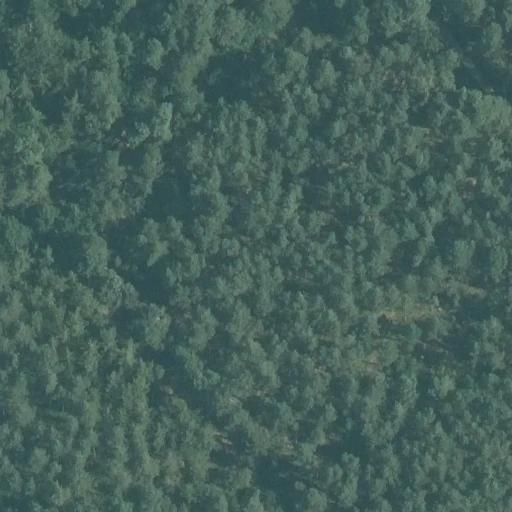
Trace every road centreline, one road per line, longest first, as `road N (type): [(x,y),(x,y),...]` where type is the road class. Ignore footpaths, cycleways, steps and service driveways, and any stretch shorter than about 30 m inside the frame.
road 1 (track): [(0,242),(317,0)]
road 2 (track): [(511,113),(417,0)]
